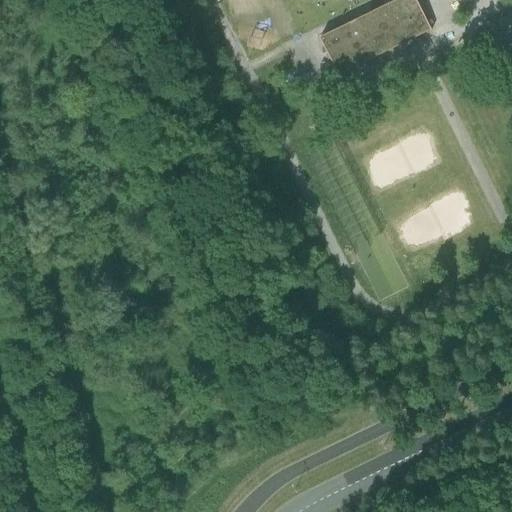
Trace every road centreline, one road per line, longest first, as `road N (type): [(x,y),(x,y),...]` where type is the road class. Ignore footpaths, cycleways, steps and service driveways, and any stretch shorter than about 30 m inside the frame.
road 1 (tertiary): [(511,368),(312,463),(249,511)]
road 2 (tertiary): [(307,511),(332,491),(511,403)]
road 3 (track): [(35,511),(0,394)]
